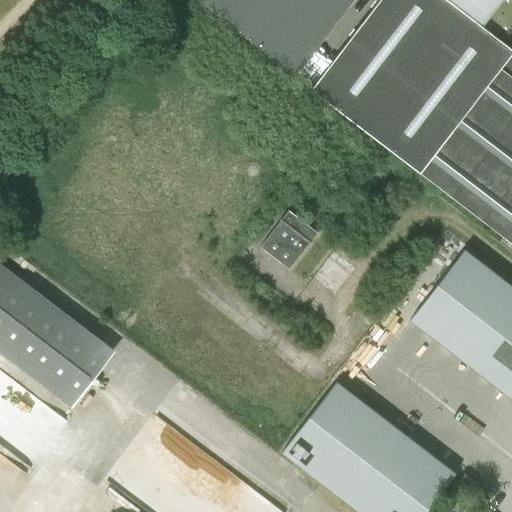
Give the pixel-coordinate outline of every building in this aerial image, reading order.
[(353,0),(194,0),(294,77),(353,0)] [(511,49),(446,0),(379,0),(310,89),(511,244),(511,49)] [(511,0),(451,0),(504,40),(511,29),(511,0)] [(277,223),(278,224),(258,249),(287,272),(307,245),(308,246),(316,235),(287,213),(280,222),(278,221),(277,223)] [(0,353),(70,407),(112,351),(0,265),(0,353)] [(432,392),(484,325),(511,346),(511,399),(496,420),(511,432),(511,291),(510,290),(511,289),(482,267),(418,351),(403,370),(432,392)] [(359,400),(305,471),(357,511),(426,511),(451,480),(455,474),(453,473),(359,400)] [(254,511),(238,499),(228,511),(254,511)]
